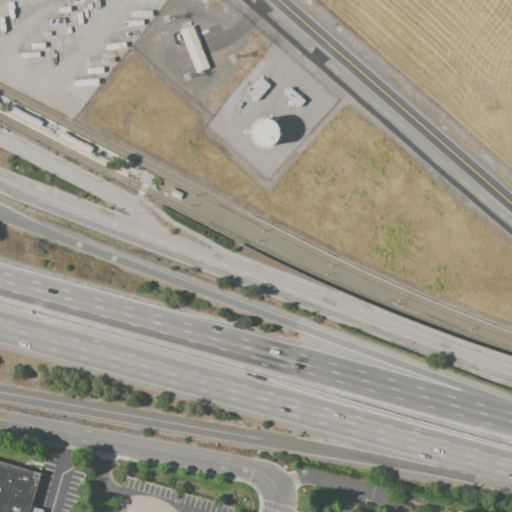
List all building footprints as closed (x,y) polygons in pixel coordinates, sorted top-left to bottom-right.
[(196,74),(207,69),(190,28),(178,33),(196,74)] [(10,106),(7,112),(38,128),(41,123),(10,106)] [(254,143),(251,140),(250,135),(250,130),(251,126),(254,122),(258,120),(263,118),(267,119),(271,121),(275,124),(277,128),(278,132),(277,137),(275,141),(272,144),(268,146),(263,147),(258,146),(254,143)] [(60,132),(57,137),(90,154),(92,149),(60,132)] [(0,462),(0,511),(27,511),(39,473),(0,462)]
